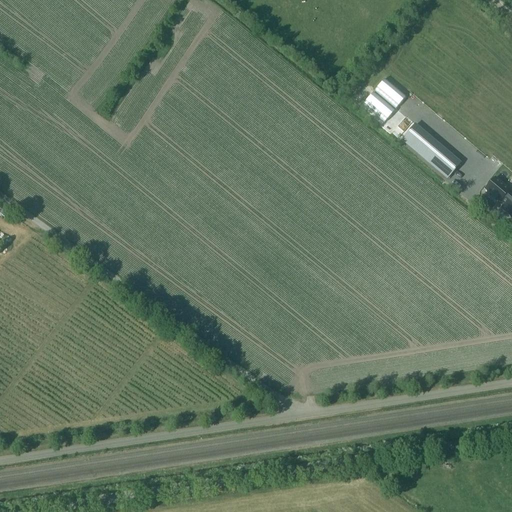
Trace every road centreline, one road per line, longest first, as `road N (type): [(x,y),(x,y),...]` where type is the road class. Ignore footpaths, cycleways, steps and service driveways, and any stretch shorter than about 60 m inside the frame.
road 1 (unclassified): [(0,461),(511,382)]
road 2 (unclassified): [(24,511),(511,435)]
